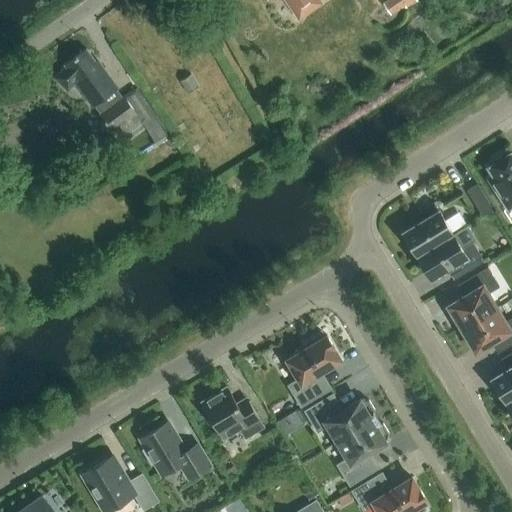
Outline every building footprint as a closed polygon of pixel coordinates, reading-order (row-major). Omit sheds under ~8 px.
[(317,0),(287,0),(298,17),(319,2),(317,0)] [(386,0),(395,14),(416,0),(386,0)] [(98,115),(111,131),(120,144),(144,126),(154,141),(167,133),(139,90),(137,87),(121,98),(115,90),(117,88),(102,67),(100,68),(86,49),(64,64),(66,66),(57,76),(57,80),(67,89),(74,82),(92,106),(95,105),(101,113),(98,115)] [(187,93),(198,86),(191,74),(180,81),(187,93)] [(92,158),(103,172),(119,160),(108,146),(104,149),(100,143),(94,148),(98,154),(92,158)] [(511,150),(506,155),(504,152),(493,158),(495,161),(488,166),(494,175),(488,178),(507,208),(511,204),(511,150)] [(482,216),(493,209),(477,184),(467,190),(482,216)] [(402,231),(416,255),(452,233),(433,202),(418,211),(423,219),(402,231)] [(452,233),(416,255),(430,278),(451,266),(457,276),(483,261),(471,241),(461,247),(452,233)] [(447,305),(461,328),(497,307),(488,292),(498,286),(486,267),(461,282),(467,292),(447,305)] [(497,307),(461,328),(475,352),(495,339),(501,350),(511,343),(511,316),(505,321),(497,307)] [(323,337),(319,331),(302,341),(305,347),(287,358),(298,377),(287,384),(300,405),(323,391),(313,374),(340,358),(333,347),(333,346),(326,334),(323,337)] [(491,378),(505,402),(511,397),(511,351),(505,356),(511,366),(491,378)] [(264,426),(249,400),(238,407),(226,386),(202,400),(223,436),(239,428),(245,438),(264,426)] [(327,425),(337,441),(376,418),(373,414),(374,409),(369,400),(364,399),(363,397),(337,412),(327,396),(304,410),(317,431),(327,425)] [(376,418),(337,441),(347,457),(336,464),(349,485),(372,471),(362,455),(389,439),(387,437),(389,433),(383,423),(378,422),(376,418)] [(197,443),(185,451),(167,421),(141,438),(146,447),(143,449),(151,463),(155,461),(162,473),(175,465),(177,469),(181,467),(188,477),(210,464),(197,443)] [(133,494),(143,510),(158,500),(142,472),(127,481),(111,455),(82,472),(105,511),(133,494)] [(375,505),(379,511),(420,511),(426,508),(423,502),(426,500),(418,488),(411,476),(385,493),(375,476),(351,490),(364,511),(375,505)] [(52,511),(41,496),(17,511),(52,511)] [(322,511),(315,500),(294,511),(322,511)]
